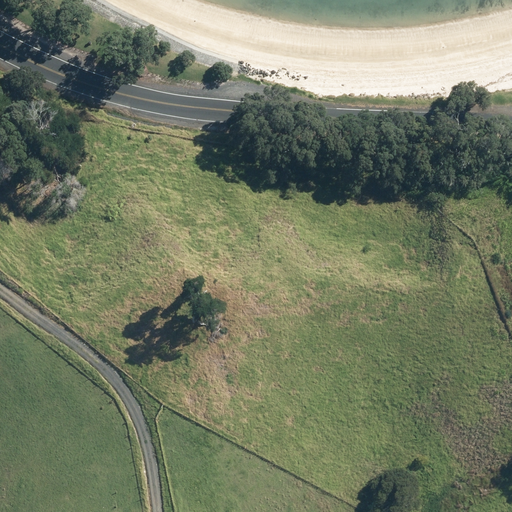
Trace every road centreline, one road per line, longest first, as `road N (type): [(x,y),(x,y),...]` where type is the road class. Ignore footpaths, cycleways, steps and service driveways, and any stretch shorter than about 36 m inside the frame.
road 1 (secondary): [(0,45),(91,85),(188,106),(511,127)]
road 2 (unclassified): [(0,289),(127,394),(157,511)]
